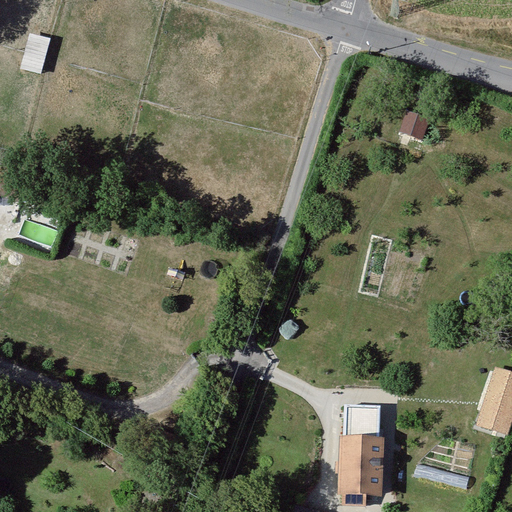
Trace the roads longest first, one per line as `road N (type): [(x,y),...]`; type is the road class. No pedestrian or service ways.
road 1 (residential): [(189,511),(346,27)]
road 2 (unclassified): [(346,27),(511,77)]
